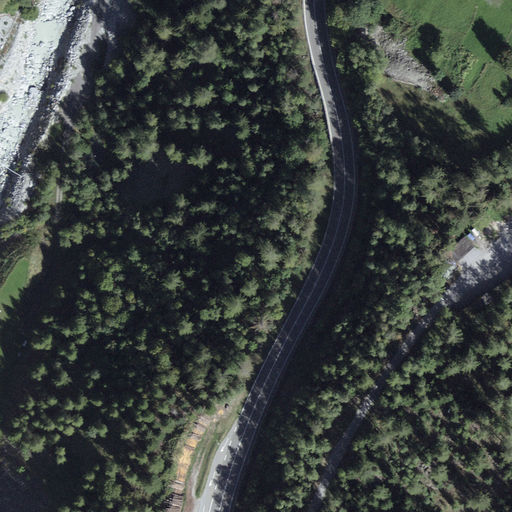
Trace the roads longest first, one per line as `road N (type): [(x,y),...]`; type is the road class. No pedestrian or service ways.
road 1 (secondary): [(316,0),(346,182),(334,244),(264,394),(222,511)]
road 2 (unclassified): [(511,250),(425,315),(341,452),(316,511)]
